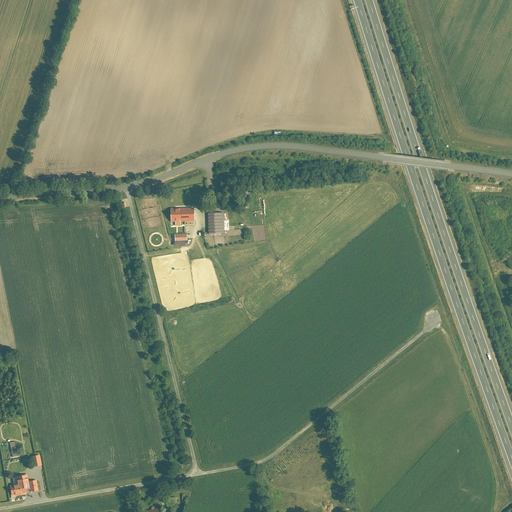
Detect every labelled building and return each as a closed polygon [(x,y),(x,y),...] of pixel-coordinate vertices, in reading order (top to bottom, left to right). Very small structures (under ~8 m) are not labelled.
[(194,208),(172,209),(172,221),(175,221),(175,226),(181,226),(181,221),(195,220),(194,208)] [(223,213),(208,213),(209,234),(224,233),(224,230),(223,221),(223,213)] [(40,454),(32,456),(33,466),(41,465),(40,454)] [(28,475),(16,476),(17,484),(24,483),(29,483),(29,481),(28,475)] [(37,480),(29,481),(29,483),(30,491),(38,490),(37,480)] [(10,485),(12,495),(25,493),(24,483),(17,484),(10,485)] [(167,498),(169,506),(178,505),(177,497),(167,498)]
